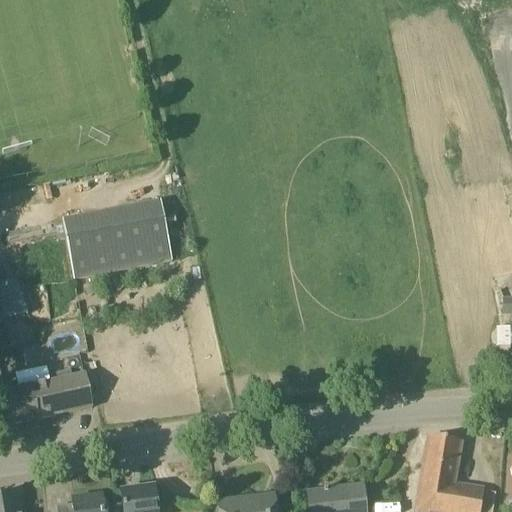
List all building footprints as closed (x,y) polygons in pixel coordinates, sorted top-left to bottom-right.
[(511,207),(505,178),(471,186),(492,278),(511,273),(511,207)] [(161,205),(63,223),(74,282),(172,264),(161,205)] [(15,291),(3,294),(1,287),(0,287),(0,353),(17,348),(9,323),(23,319),(15,291)] [(511,289),(502,291),(503,301),(503,317),(510,317),(510,333),(495,333),(495,352),(510,351),(510,358),(511,358),(511,289)] [(85,377),(37,388),(4,395),(10,428),(92,410),(85,377)] [(494,511),(497,496),(453,488),(460,446),(429,440),(416,511),(494,511)] [(364,511),(362,489),(346,490),(346,492),(327,494),(326,489),(324,490),(324,495),(307,496),(309,511),(364,511)] [(156,511),(154,491),(121,495),(122,511),(156,511)] [(18,511),(15,496),(0,499),(0,511),(18,511)] [(102,511),(101,499),(72,503),(73,511),(102,511)] [(274,511),(274,505),(246,509),(245,503),(217,506),(218,511),(274,511)]
